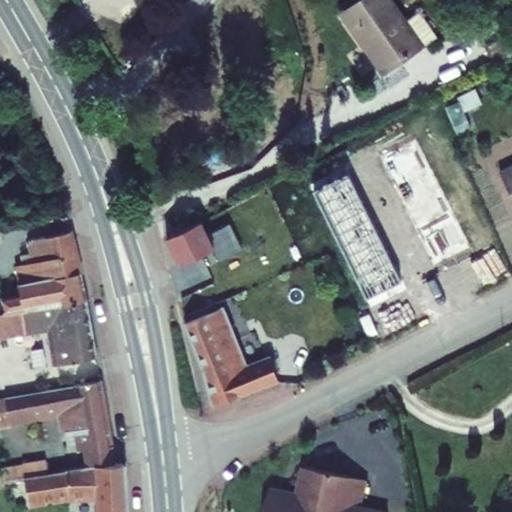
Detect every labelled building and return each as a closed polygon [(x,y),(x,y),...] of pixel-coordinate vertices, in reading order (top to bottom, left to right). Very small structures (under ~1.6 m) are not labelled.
[(378,0),(361,11),(399,71),(439,45),(423,20),(410,0),(378,0)] [(436,12),(423,20),(439,45),(452,37),(436,12)] [(511,22),(490,32),(500,57),(511,51),(511,22)] [(511,166),(501,171),(511,198),(511,166)] [(289,177),(251,196),(258,210),(296,191),(289,177)] [(170,235),(181,263),(210,249),(219,245),(213,232),(258,210),(251,196),(170,235)] [(27,281),(37,279),(84,272),(73,229),(30,236),(35,262),(22,264),(25,281),(27,281)] [(188,278),(218,265),(213,255),(210,249),(181,263),(188,278)] [(9,297),(11,309),(90,295),(84,272),(37,279),(27,281),(25,281),(27,294),(9,297)] [(0,310),(0,334),(53,326),(54,331),(97,324),(90,295),(11,309),(0,310)] [(191,326),(219,405),(283,381),(275,359),(257,366),(252,355),(244,358),(236,335),(243,331),(238,319),(230,322),(226,311),(191,326)] [(60,363),(105,355),(97,324),(54,331),(55,335),(60,363)] [(0,395),(0,419),(73,406),(77,425),(83,423),(87,449),(92,448),(120,444),(110,377),(0,395)] [(92,448),(95,465),(123,460),(120,444),(92,448)] [(29,476),(34,506),(94,498),(97,511),(132,511),(131,459),(123,460),(95,465),(29,476)] [(270,482),(266,511),(387,511),(389,507),(364,503),(369,471),(302,462),(298,486),(270,482)]
